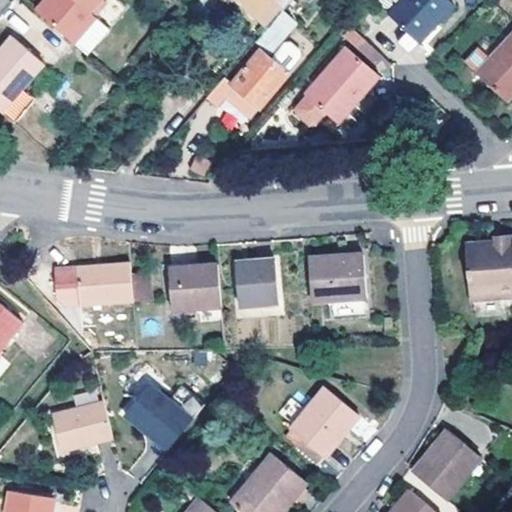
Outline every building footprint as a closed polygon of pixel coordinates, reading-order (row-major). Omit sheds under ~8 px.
[(59,0),(47,0),(36,13),(44,20),(59,0)] [(59,0),(44,20),(87,57),(109,32),(91,15),(103,0),(59,0)] [(270,0),(232,0),(264,26),(284,2),(280,0),(276,0),(274,3),(270,0)] [(385,0),(394,8),(401,0),(385,0)] [(401,0),(394,8),(390,12),(422,42),(458,3),(454,0),(401,0)] [(285,9),(259,40),(266,47),(293,17),(285,9)] [(362,32),(356,39),(365,48),(372,41),(362,32)] [(272,55),(287,69),(303,52),(287,38),(272,55)] [(511,42),(496,60),(484,48),(471,62),(483,74),(482,75),(509,100),(511,96),(511,42)] [(0,115),(14,127),(35,103),(22,90),(41,68),(11,43),(0,55),(0,115)] [(350,46),(307,92),(308,94),(327,111),(334,118),(359,94),(362,97),(383,75),(350,46)] [(227,76),(208,98),(217,105),(228,94),(253,116),(291,73),(262,50),(233,82),(227,76)] [(382,50),(375,57),(388,68),(394,61),(382,50)] [(316,122),(327,111),(308,94),(299,105),(299,111),(309,122),(316,122)] [(338,122),(362,97),(359,94),(334,118),(338,122)] [(194,154),(189,170),(205,175),(210,159),(194,154)] [(511,252),(511,249),(470,253),(471,277),(466,277),(466,285),(472,285),(473,308),(511,304),(511,252)] [(310,264),(313,306),(335,305),(365,302),(368,302),(365,261),(310,264)] [(81,310),(136,304),(132,265),(77,271),(81,310)] [(239,269),(241,312),(262,310),(279,309),(281,309),(277,266),(239,269)] [(174,314),(223,310),(220,268),(171,271),(174,314)] [(0,352),(32,314),(0,286),(0,352)] [(127,414),(172,452),(196,423),(151,387),(127,414)] [(325,391),(291,436),(327,461),(360,419),(325,391)] [(63,459),(116,446),(105,406),(54,419),(63,459)] [(450,434),(414,477),(448,505),(483,461),(479,458),(450,434)] [(237,511),(277,511),(284,504),(289,509),(308,486),(274,457),(231,507),(237,511)] [(434,511),(411,493),(394,511),(434,511)] [(11,497),(8,511),(55,511),(57,504),(11,497)] [(212,511),(200,502),(191,511),(212,511)]
